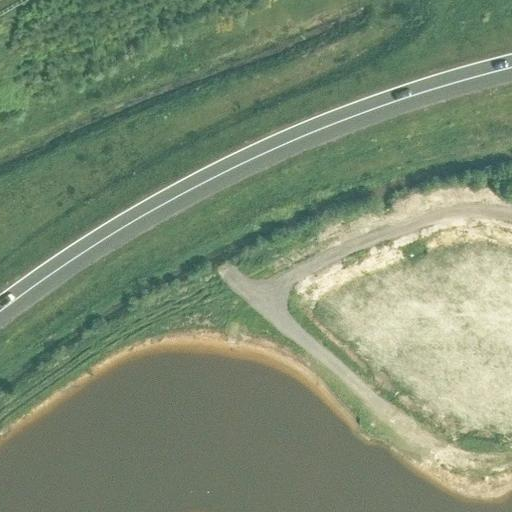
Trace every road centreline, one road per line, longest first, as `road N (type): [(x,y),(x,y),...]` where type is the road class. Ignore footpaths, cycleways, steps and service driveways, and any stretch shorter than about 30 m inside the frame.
road 1 (motorway): [(0,306),(124,222),(226,167),(398,97),(511,64)]
road 2 (track): [(511,216),(438,215),(338,252),(272,294),(271,308),(390,415)]
